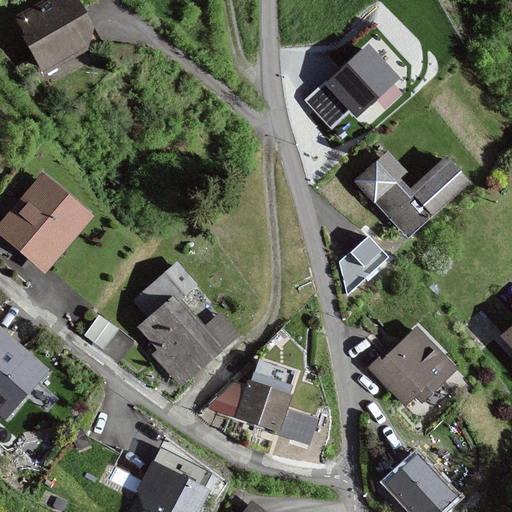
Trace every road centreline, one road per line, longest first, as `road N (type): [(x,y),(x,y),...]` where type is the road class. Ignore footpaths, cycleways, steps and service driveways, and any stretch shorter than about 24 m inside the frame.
road 1 (residential): [(353,477),(342,372),(272,98),(268,0)]
road 2 (residential): [(0,278),(127,384),(223,449),(282,468),(353,477)]
road 3 (track): [(270,127),(275,296),(266,322),(174,417)]
